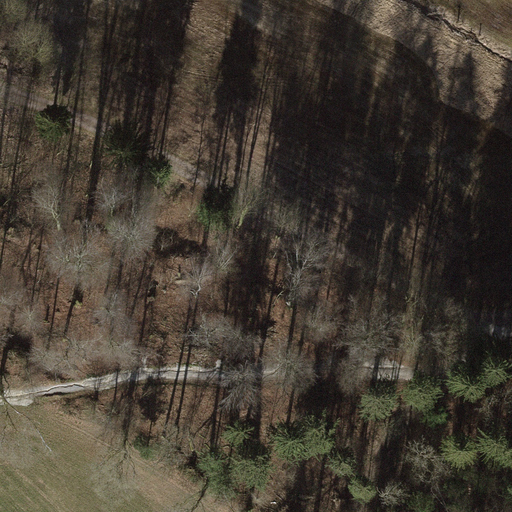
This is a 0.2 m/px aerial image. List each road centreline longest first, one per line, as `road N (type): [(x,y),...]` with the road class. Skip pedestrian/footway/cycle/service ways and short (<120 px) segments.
road 1 (track): [(0,90),(511,321)]
road 2 (track): [(0,398),(201,373),(450,376),(511,335)]
